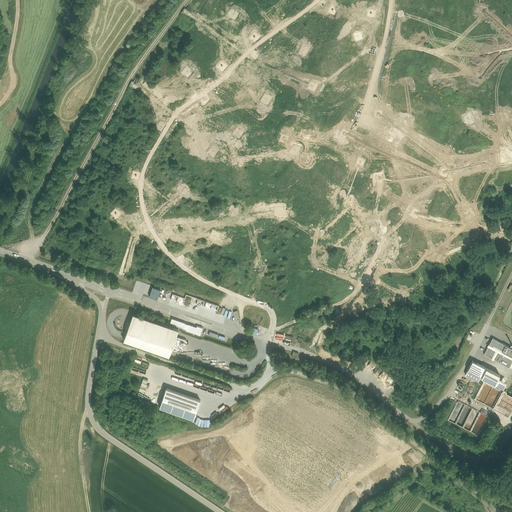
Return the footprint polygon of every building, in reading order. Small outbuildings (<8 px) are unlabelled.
[(161,290),(153,287),(149,297),(157,300),(161,290)] [(183,303),(185,298),(173,293),(170,299),(183,303)] [(227,316),(229,310),(220,306),(217,313),(227,316)] [(179,329),(133,313),(124,340),(169,356),(179,329)] [(183,328),(185,323),(172,318),(170,323),(183,328)] [(197,327),(188,324),(186,330),(200,335),(203,329),(202,329),(203,328),(197,326),(197,327)] [(278,335),(277,342),(291,345),(293,339),(278,335)] [(511,348),(493,339),(484,355),(509,368),(511,362),(511,348)] [(500,375),(473,361),(468,370),(480,377),(495,384),(498,378),(500,375)] [(144,377),(146,372),(139,369),(139,366),(134,364),(131,372),(144,377)] [(480,377),(468,370),(465,375),(478,381),(480,377)] [(498,378),(495,384),(503,388),(506,382),(498,378)] [(194,419),(200,400),(166,388),(160,407),(194,419)] [(214,420),(218,416),(214,412),(210,417),(214,420)]
